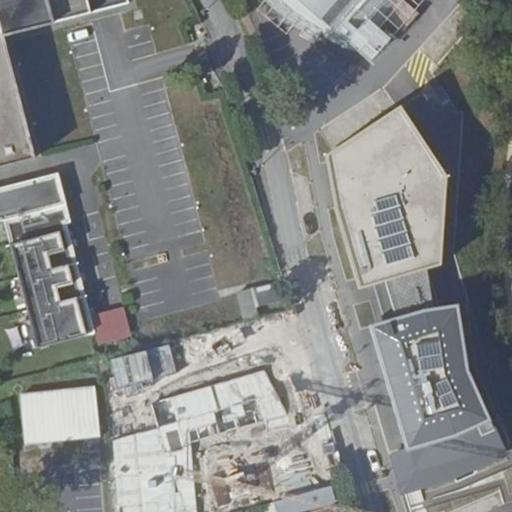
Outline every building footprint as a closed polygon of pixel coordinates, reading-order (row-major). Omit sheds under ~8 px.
[(0,0),(0,167),(35,158),(4,39),(130,6),(127,0),(0,0)] [(356,51),(386,16),(400,0),(278,0),(288,10),(316,30),(356,51)] [(420,13),(403,0),(400,0),(386,16),(404,32),(420,13)] [(359,290),(375,286),(388,282),(441,266),(447,178),(401,106),(326,155),(336,210),(359,290)] [(59,173),(0,188),(0,221),(5,221),(38,348),(96,333),(69,230),(61,232),(59,226),(72,223),(59,173)] [(398,318),(388,282),(375,286),(385,321),(370,326),(407,449),(391,454),(404,496),(452,481),(509,457),(492,419),(491,420),(469,369),(459,306),(425,311),(398,318)] [(396,304),(416,297),(417,300),(429,296),(424,283),(393,294),(396,304)] [(272,284),(253,289),(257,306),(276,301),(272,284)] [(185,445),(167,450),(155,406),(112,420),(120,511),(189,511),(180,481),(275,454),(288,499),(332,486),(319,441),(319,440),(318,439),(318,438),(317,438),(316,437),(315,437),(315,436),(314,436),(313,436),(312,436),(311,436),(302,439),(284,403),(266,370),(172,400),(185,445)] [(20,395),(20,398),(25,444),(101,437),(96,387),(20,395)] [(284,403),(302,439),(311,436),(312,436),(313,436),(314,436),(315,436),(315,437),(316,437),(317,438),(318,438),(318,439),(319,440),(319,441),(307,397),(284,403)] [(288,499),(275,502),(277,511),(299,511),(337,502),(332,486),(288,499)]
